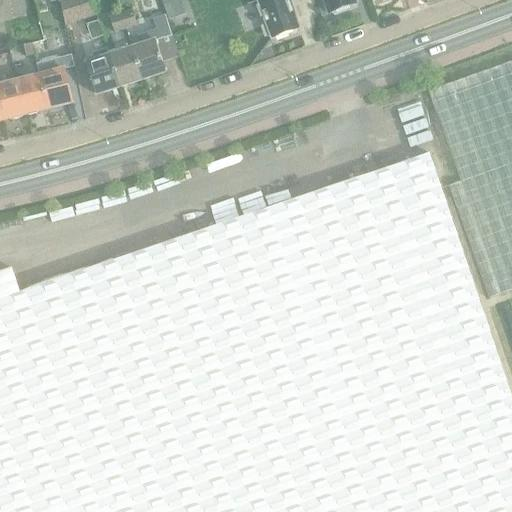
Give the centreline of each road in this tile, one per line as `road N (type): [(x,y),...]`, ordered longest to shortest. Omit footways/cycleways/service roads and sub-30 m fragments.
road 1 (primary): [(0,184),(192,128),(511,12)]
road 2 (residential): [(470,0),(316,58),(0,154)]
